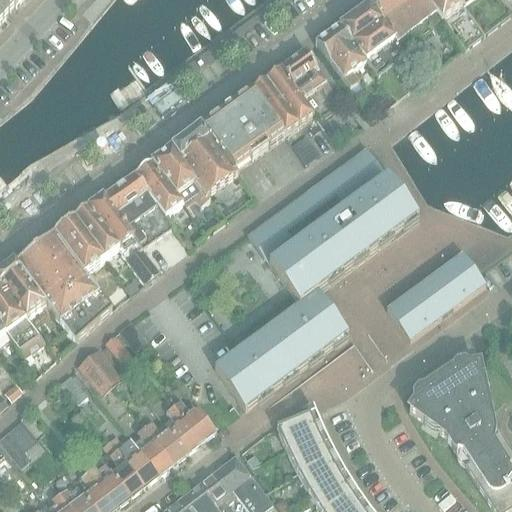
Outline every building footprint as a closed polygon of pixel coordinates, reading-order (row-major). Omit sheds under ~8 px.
[(0,0),(14,11),(24,0),(0,0)] [(379,0),(368,8),(369,9),(396,45),(436,15),(424,0),(379,0)] [(455,0),(424,0),(436,15),(442,24),(463,9),(455,0)] [(511,17),(511,12),(502,0),(477,0),(463,9),(443,24),(464,51),(511,17)] [(455,0),(463,9),(477,0),(455,0)] [(511,0),(502,0),(511,12),(511,0)] [(398,84),(401,82),(415,72),(396,45),(369,9),(368,8),(339,30),(366,65),(394,106),(406,97),(398,84)] [(366,65),(339,30),(314,48),(315,49),(316,48),(340,81),(349,93),(359,85),(351,76),(366,65)] [(304,55),(281,73),(300,102),(319,88),(325,97),(331,92),(304,55)] [(281,73),(266,84),(299,129),(312,120),(300,102),(281,73)] [(266,84),(251,94),(285,139),(299,129),(266,84)] [(202,130),(202,131),(235,175),(285,139),(251,94),(202,130)] [(202,130),(172,152),(182,166),(180,168),(199,195),(202,193),(208,202),(237,180),(234,176),(235,175),(202,131),(202,130)] [(327,139),(333,147),(344,139),(338,131),(327,139)] [(291,149),(305,168),(319,158),(305,139),(291,149)] [(172,152),(153,166),(184,208),(193,201),(198,209),(208,202),(202,193),(199,195),(180,168),(182,166),(172,152)] [(377,169),(365,152),(248,239),(300,309),(214,372),(245,414),(347,338),(317,298),(417,224),(377,169)] [(153,166),(136,179),(158,210),(166,221),(184,208),(153,166)] [(136,179),(102,203),(140,249),(142,253),(173,232),(165,221),(166,221),(158,210),(136,179)] [(102,203),(89,213),(118,253),(125,265),(144,289),(159,276),(142,253),(140,249),(102,203)] [(89,213),(66,229),(80,246),(86,242),(104,265),(118,255),(125,265),(118,253),(89,213)] [(53,239),(84,279),(104,265),(86,242),(80,246),(66,229),(53,239)] [(111,314),(84,279),(53,239),(15,267),(46,307),(46,308),(74,347),(111,314)] [(462,258),(386,314),(409,345),(485,290),(462,258)] [(0,288),(26,323),(46,307),(15,267),(0,278),(0,288)] [(0,288),(0,329),(5,337),(23,362),(43,347),(26,323),(0,288)] [(135,356),(147,346),(131,325),(118,335),(135,356)] [(116,339),(106,347),(126,371),(135,363),(116,339)] [(122,382),(98,355),(88,363),(111,391),(122,382)] [(111,391),(88,363),(78,372),(102,399),(111,391)] [(496,424),(493,422),(489,421),(486,405),(481,402),(478,390),(481,385),(478,368),(468,370),(463,368),(457,369),(453,374),(423,393),(417,395),(414,400),(414,406),(408,414),(422,424),(428,423),(438,430),(439,436),(445,440),(455,456),(456,455),(462,457),(468,466),(467,472),(466,472),(492,511),(509,511),(511,508),(511,507),(511,462),(511,463),(506,467),(490,443),(495,439),(497,437),(499,433),(498,428),(496,424)] [(77,408),(87,400),(70,380),(61,388),(77,408)] [(10,404),(22,394),(16,386),(4,396),(10,404)] [(180,405),(173,410),(201,446),(216,435),(197,410),(189,416),(180,405)] [(175,427),(168,433),(187,457),(201,446),(173,410),(166,415),(175,427)] [(360,511),(351,498),(339,479),(328,460),(318,439),(309,418),(276,432),(286,454),(296,476),(308,498),(317,511),(360,511)] [(30,435),(21,425),(8,436),(28,460),(25,456),(38,445),(30,435)] [(151,427),(144,432),(173,468),(187,457),(168,433),(161,438),(151,427)] [(144,432),(138,438),(131,443),(140,455),(158,479),(173,468),(144,432)] [(8,436),(0,442),(0,447),(20,473),(31,464),(28,460),(8,436)] [(116,440),(109,445),(116,454),(144,491),(158,479),(140,455),(133,460),(116,440)] [(116,454),(109,445),(103,450),(110,459),(118,471),(111,477),(130,502),(144,491),(116,454)] [(235,460),(217,474),(237,499),(246,511),(269,511),(273,509),(270,505),(270,504),(269,503),(268,503),(258,490),(259,490),(258,488),(257,489),(254,485),(247,476),(248,475),(247,474),(246,475),(235,460)] [(102,466),(95,471),(88,477),(115,511),(116,511),(130,502),(111,477),(102,466)] [(217,474),(200,488),(218,511),(230,511),(227,507),(237,499),(217,474)] [(77,492),(76,492),(82,499),(92,511),(115,511),(88,477),(81,482),(90,494),(83,499),(77,492)] [(218,511),(200,488),(182,501),(190,511),(218,511)] [(66,493),(60,498),(70,511),(92,511),(82,499),(76,492),(70,497),(66,493)] [(70,511),(60,498),(53,504),(52,504),(55,509),(50,511),(70,511)] [(190,511),(182,501),(168,511),(190,511)]
